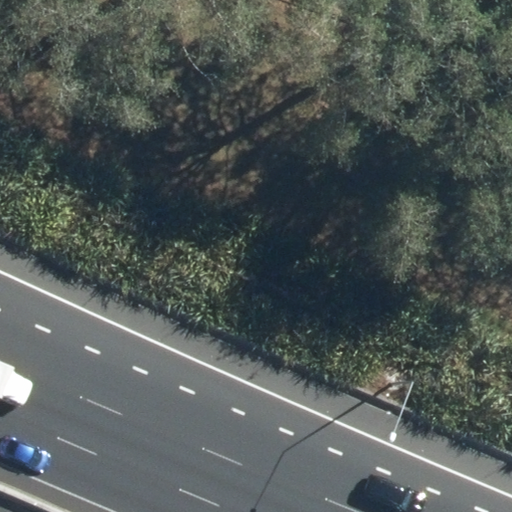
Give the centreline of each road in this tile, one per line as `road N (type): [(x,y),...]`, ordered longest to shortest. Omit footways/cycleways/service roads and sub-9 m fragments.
road 1 (motorway): [(0,295),(488,511)]
road 2 (motorway): [(0,414),(247,511)]
